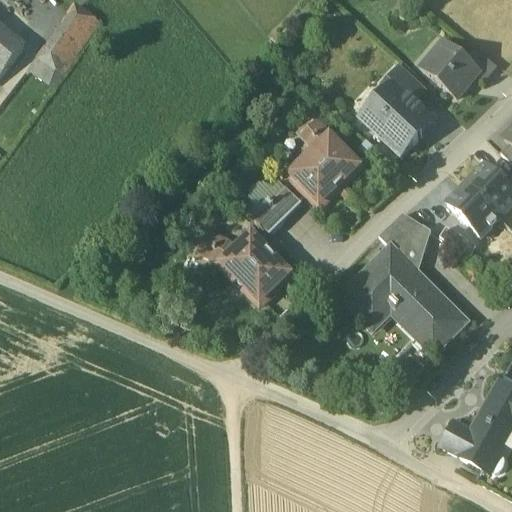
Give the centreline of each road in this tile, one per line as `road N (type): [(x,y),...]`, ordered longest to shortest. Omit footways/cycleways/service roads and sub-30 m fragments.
road 1 (residential): [(234,372),(511,105)]
road 2 (unclassified): [(0,274),(234,372)]
road 3 (unclassified): [(234,372),(400,443)]
road 4 (residential): [(400,443),(511,323)]
road 5 (track): [(234,372),(241,511)]
road 6 (unclassified): [(400,443),(503,511)]
